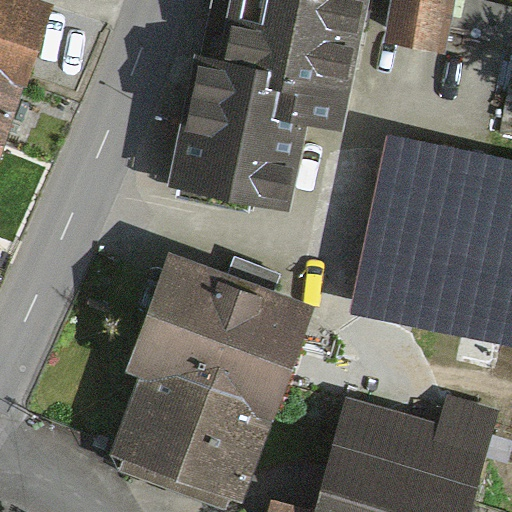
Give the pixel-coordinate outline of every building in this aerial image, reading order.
[(0,0),(0,72),(24,81),(52,0),(0,0)] [(285,208),(304,123),(338,130),(358,38),(366,0),(226,0),(213,61),(200,58),(172,183),(285,208)] [(453,0),(383,0),(380,25),(446,37),(453,0)] [(0,151),(24,81),(0,72),(0,151)] [(352,297),(511,336),(511,161),(480,154),(471,192),(383,170),(352,297)] [(126,376),(142,382),(113,463),(179,487),(239,509),(312,308),(169,257),(126,376)] [(343,397),(310,511),(471,511),(492,438),(343,397)]
